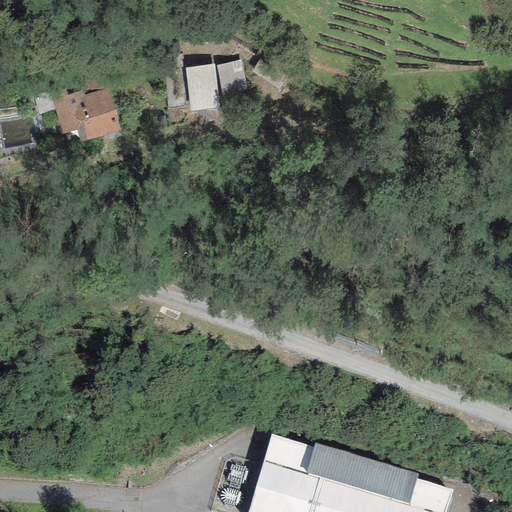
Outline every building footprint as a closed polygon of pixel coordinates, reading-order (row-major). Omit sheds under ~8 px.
[(288,72),(260,54),(251,68),(279,86),(288,72)] [(240,57),(216,61),(222,91),(245,86),(240,57)] [(215,60),(185,63),(189,106),(219,103),(215,60)] [(84,73),(85,85),(109,83),(108,72),(84,73)] [(64,85),(49,90),(61,127),(76,122),(81,136),(120,124),(108,86),(85,93),(83,87),(67,92),(64,85)] [(278,450),(258,511),(445,511),(449,503),(278,450)]
